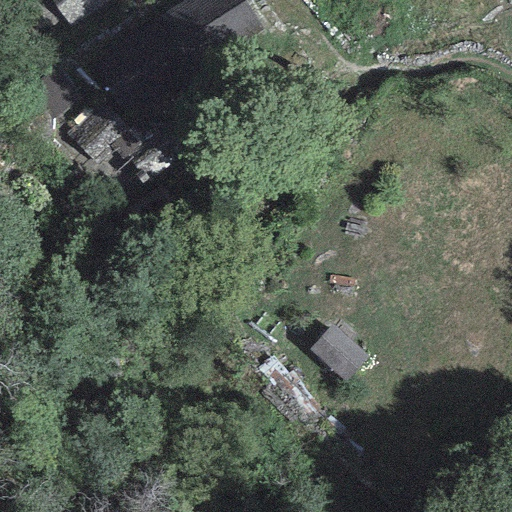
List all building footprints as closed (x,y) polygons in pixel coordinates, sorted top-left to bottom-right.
[(47,0),(68,27),(103,0),(47,0)] [(159,94),(257,14),(245,0),(186,0),(124,51),(159,94)] [(96,166),(138,129),(102,88),(61,125),(96,166)] [(169,129),(132,162),(158,192),(196,159),(169,129)] [(230,191),(216,168),(190,185),(204,208),(230,191)] [(398,308),(369,285),(352,306),(380,329),(398,308)] [(356,377),(378,351),(342,320),(320,346),(356,377)]
